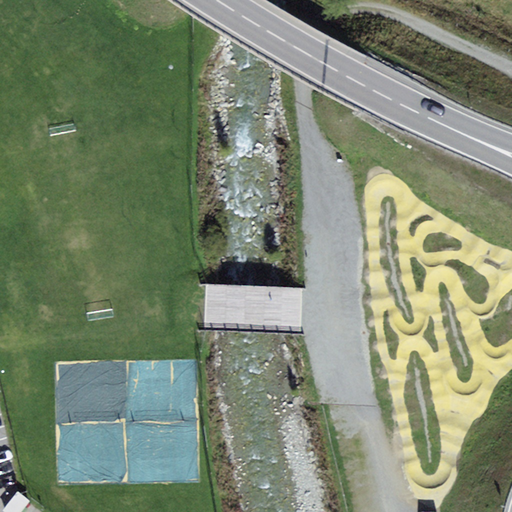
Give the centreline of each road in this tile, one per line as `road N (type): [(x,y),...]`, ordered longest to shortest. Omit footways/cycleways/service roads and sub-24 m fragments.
road 1 (primary): [(511,155),(327,66),(217,0)]
road 2 (track): [(306,112),(313,20),(346,9),(395,13),(511,68)]
